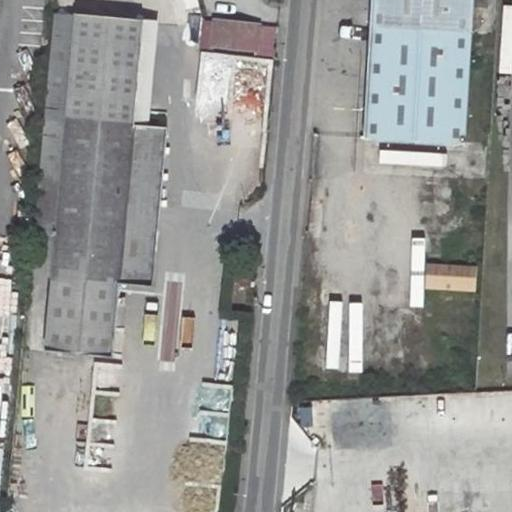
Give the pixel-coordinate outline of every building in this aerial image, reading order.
[(372,0),(371,27),(367,108),(468,114),(474,7),(488,7),(488,0),(372,0)] [(54,275),(68,117),(77,14),(57,12),(33,273),(54,275)] [(68,117),(54,275),(52,304),(47,353),(117,358),(123,281),(136,131),(145,20),(77,14),(68,117)] [(155,284),(179,23),(145,20),(136,131),(123,281),(155,284)] [(258,52),(260,23),(216,20),(214,48),(258,52)] [(427,260),(478,263),(479,237),(429,234),(427,260)] [(423,289),(474,290),(474,264),(424,263),(423,289)] [(222,355),(224,341),(199,338),(198,353),(222,355)]
